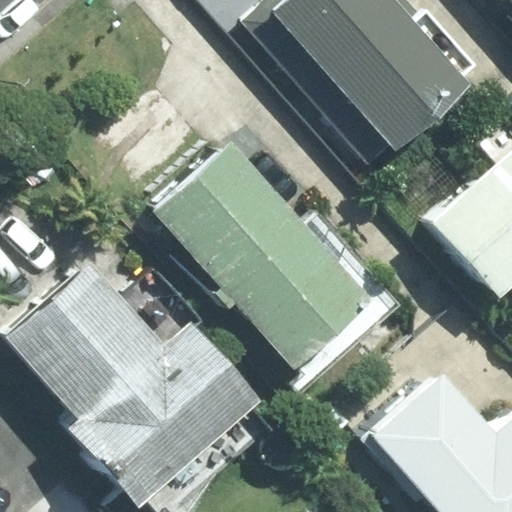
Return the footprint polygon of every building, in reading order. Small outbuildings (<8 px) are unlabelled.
[(365,0),(248,0),(223,22),(354,168),(443,89),(387,27),(403,12),(391,0),(386,0),(375,11),(365,0)] [(511,0),(485,0),(511,30),(511,0)] [(475,168),(407,228),(474,302),(511,267),(511,135),(495,116),(457,149),(475,168)] [(199,293),(192,299),(205,312),(211,308),(269,374),(278,367),(287,377),(275,389),(283,398),(383,309),(300,215),(282,232),(208,148),(130,215),(199,293)] [(116,511),(235,407),(170,334),(181,324),(137,272),(99,306),(69,270),(0,330),(0,363),(53,425),(42,433),(110,511),(116,511)] [(420,380),(348,443),(408,511),(511,511),(511,418),(505,411),(472,439),(420,380)] [(325,410),(301,432),(315,446),(338,424),(325,410)]
